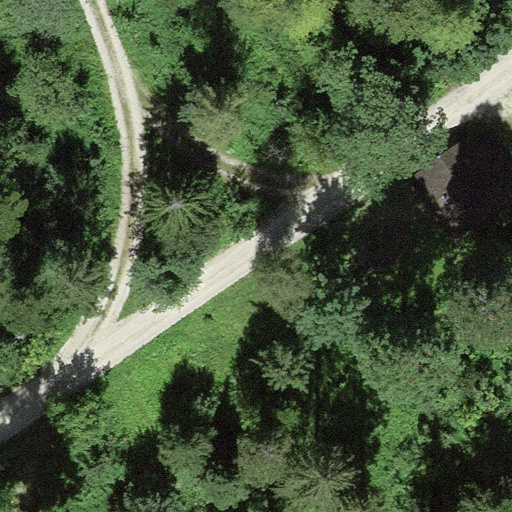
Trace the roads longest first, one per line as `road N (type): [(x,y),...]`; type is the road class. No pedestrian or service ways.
road 1 (track): [(0,450),(147,320),(511,71)]
road 2 (track): [(56,0),(109,128),(147,320)]
road 3 (track): [(109,128),(340,185)]
